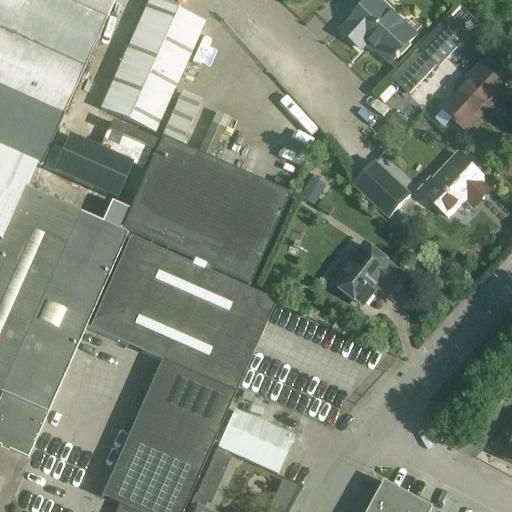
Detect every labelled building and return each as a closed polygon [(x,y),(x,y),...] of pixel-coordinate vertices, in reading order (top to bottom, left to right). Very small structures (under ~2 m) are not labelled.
[(0,0),(0,172),(29,185),(33,187),(40,171),(72,99),(116,0),(0,0)] [(390,65),(404,51),(415,39),(373,0),(371,0),(367,5),(341,33),(359,50),(364,44),(373,52),(375,51),(390,65)] [(149,1),(141,19),(101,111),(156,135),(204,25),(149,1)] [(444,24),(419,52),(426,59),(436,68),(438,69),(463,42),(444,24)] [(409,97),(423,82),(436,68),(426,59),(419,52),(392,80),(409,97)] [(441,110),(466,133),(484,114),(485,115),(507,92),(480,67),(441,110)] [(181,96),(154,158),(129,213),(126,212),(127,208),(113,202),(102,227),(119,233),(119,232),(119,230),(121,231),(249,289),(290,197),(246,177),(181,148),(201,104),(181,96)] [(424,137),(399,163),(416,180),(442,153),(424,137)] [(68,138),(52,175),(117,203),(133,166),(68,138)] [(459,157),(423,196),(449,220),(466,202),(475,210),(492,191),(484,183),(485,181),(459,157)] [(376,164),(354,188),(389,221),(411,197),(376,164)] [(82,217),(102,227),(113,202),(40,171),(33,187),(83,216),(82,217)] [(0,250),(29,185),(0,172),(0,250)] [(0,250),(0,394),(2,395),(3,395),(82,217),(83,216),(33,187),(29,185),(0,250)] [(0,399),(0,447),(3,449),(102,227),(82,217),(3,395),(2,395),(0,399)] [(27,460),(36,442),(128,236),(119,232),(119,233),(102,227),(3,449),(27,460)] [(161,363),(109,481),(101,499),(119,507),(116,511),(183,511),(235,396),(276,305),(130,240),(89,331),(161,363)] [(335,286),(347,295),(362,307),(382,282),(392,290),(402,277),(365,248),(335,286)] [(234,414),(197,497),(197,498),(211,504),(232,457),(276,477),(293,440),(234,414)] [(511,439),(503,461),(511,464),(511,439)] [(282,482),(277,493),(291,499),(296,489),(282,482)] [(436,511),(385,485),(370,511),(436,511)]
